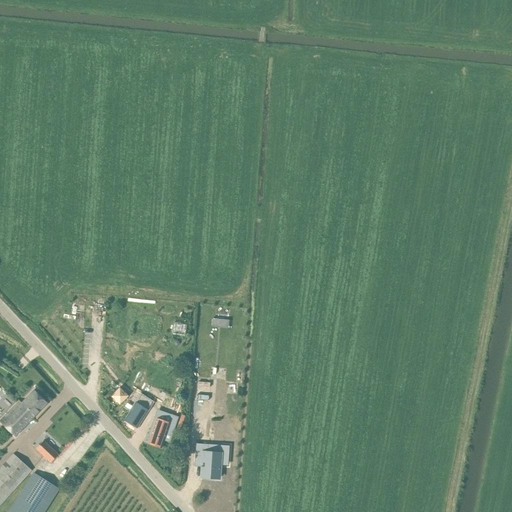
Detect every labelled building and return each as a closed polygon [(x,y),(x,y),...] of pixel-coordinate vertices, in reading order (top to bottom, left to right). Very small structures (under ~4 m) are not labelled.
[(120,387),(111,396),(120,405),(129,396),(120,387)] [(19,400),(0,419),(0,421),(15,436),(47,403),(33,390),(21,402),(19,400)] [(137,428),(148,411),(135,403),(124,420),(137,428)] [(147,434),(144,441),(161,447),(170,423),(162,420),(156,418),(151,435),(147,434)] [(44,441),(36,449),(50,463),(58,454),(44,441)] [(208,443),(196,442),(195,454),(203,455),(201,476),(219,477),(220,452),(207,451),(208,443)] [(13,453),(0,466),(0,505),(32,470),(13,453)] [(33,472),(7,511),(44,511),(60,488),(33,472)]
